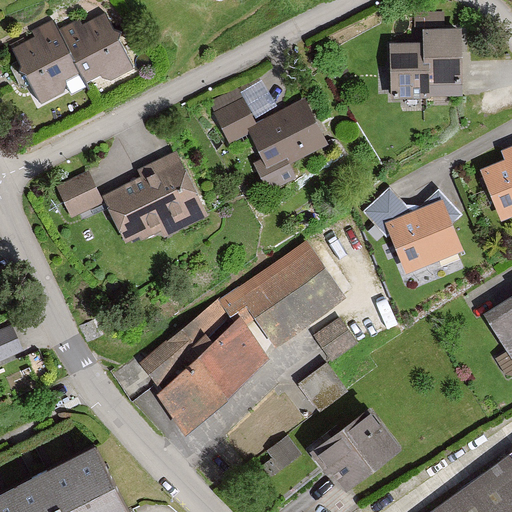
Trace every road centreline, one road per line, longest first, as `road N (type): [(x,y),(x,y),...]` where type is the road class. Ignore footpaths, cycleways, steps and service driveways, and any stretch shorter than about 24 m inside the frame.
road 1 (residential): [(0,181),(356,0)]
road 2 (tertiary): [(0,198),(74,358),(212,511)]
